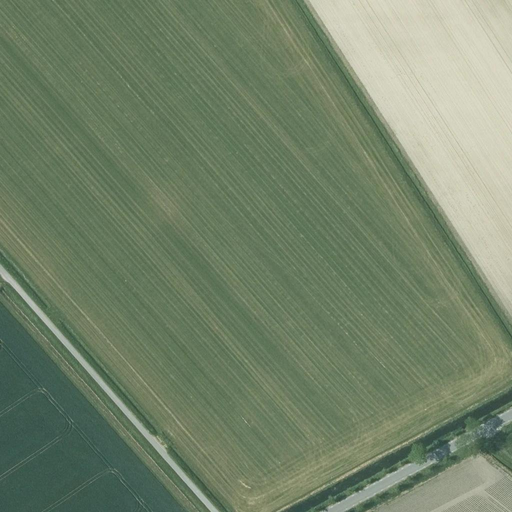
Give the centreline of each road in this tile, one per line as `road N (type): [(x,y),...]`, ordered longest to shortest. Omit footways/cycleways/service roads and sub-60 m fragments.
road 1 (unclassified): [(214,511),(0,268)]
road 2 (tertiary): [(333,511),(511,415)]
